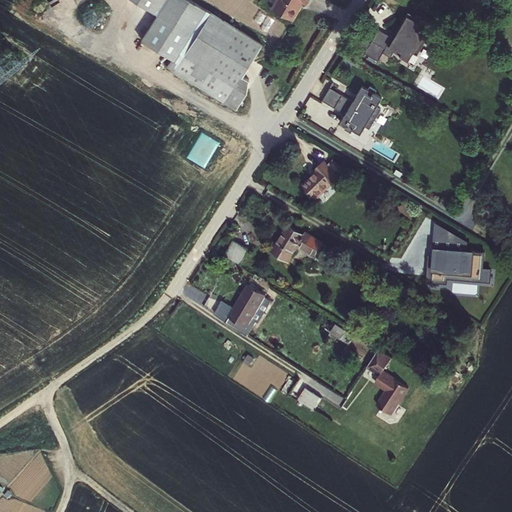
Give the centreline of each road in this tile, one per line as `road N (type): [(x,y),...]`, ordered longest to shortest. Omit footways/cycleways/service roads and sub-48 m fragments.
road 1 (residential): [(358,0),(160,305),(42,393)]
road 2 (track): [(42,393),(71,472),(129,511)]
